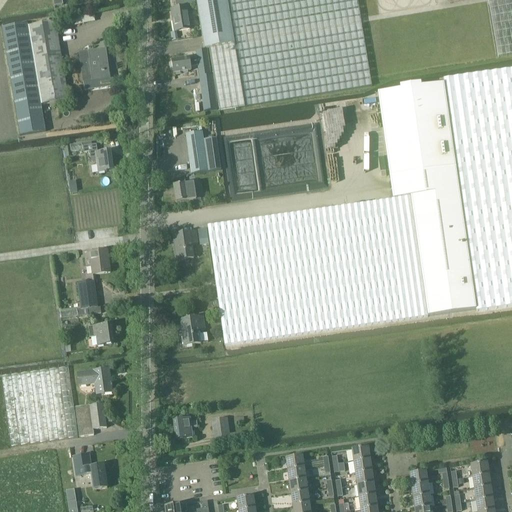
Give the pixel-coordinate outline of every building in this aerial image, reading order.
[(175,0),(177,9),(171,10),(173,21),(175,33),(191,30),(189,20),(190,19),(188,7),(186,8),(186,6),(188,5),(187,0),(175,0)] [(196,0),(204,50),(209,49),(234,45),(227,0),(196,0)] [(227,0),(234,45),(209,49),(213,75),(218,110),(218,111),(245,107),(372,86),(371,78),(357,0),(227,0)] [(511,55),(511,0),(488,0),(498,58),(511,55)] [(28,26),(28,24),(2,29),(18,137),(46,132),(42,106),(69,101),(55,21),(28,26)] [(102,82),(112,81),(111,74),(109,74),(106,50),(79,54),(84,83),(102,80),(102,82)] [(207,50),(196,51),(200,77),(199,77),(204,112),(218,110),(213,75),(210,76),(207,50)] [(190,68),(198,67),(196,58),(189,59),(189,58),(172,61),(172,63),(171,63),(172,68),(173,68),(174,74),(191,71),(190,68)] [(511,69),(443,80),(443,84),(457,182),(460,200),(475,311),(511,305),(511,69)] [(393,91),(378,93),(378,95),(393,200),(410,197),(427,318),(475,311),(460,200),(457,182),(443,84),(393,91)] [(189,134),(186,135),(191,175),(207,172),(221,171),(216,139),(202,140),(201,133),(189,134)] [(92,143),(82,144),(83,153),(89,152),(91,164),(97,163),(98,173),(113,171),(111,151),(97,153),(96,145),(92,145),(92,143)] [(185,185),(173,186),(175,203),(196,200),(193,184),(185,185)] [(393,200),(207,226),(212,261),(214,273),(220,314),(225,347),(427,318),(410,197),(393,200)] [(196,232),(175,235),(174,235),(177,261),(194,259),(192,246),(198,245),(196,232)] [(110,274),(108,251),(84,253),(86,268),(91,268),(92,276),(110,274)] [(81,310),(98,308),(94,281),(77,283),(81,310)] [(209,316),(219,314),(217,302),(207,303),(209,316)] [(81,310),(78,310),(79,316),(101,313),(101,307),(98,308),(81,310)] [(199,331),(205,330),(203,317),(180,320),(184,346),(200,344),(199,331)] [(109,324),(89,327),(90,338),(96,337),(98,347),(112,344),(109,324)] [(68,368),(2,377),(2,379),(11,447),(80,438),(94,436),(93,431),(107,429),(106,423),(104,405),(90,407),(91,406),(76,408),(74,408),(68,368)] [(97,395),(112,393),(109,369),(77,374),(79,387),(95,384),(97,395)] [(192,428),(198,428),(197,422),(191,422),(190,418),(175,420),(178,440),(193,438),(192,428)] [(215,445),(231,443),(230,434),(227,419),(211,421),(215,445)] [(231,443),(243,441),(242,432),(230,434),(231,443)] [(351,450),(353,462),(370,460),(368,447),(351,450)] [(88,455),(72,457),(76,478),(91,475),(92,484),(94,492),(107,490),(106,482),(103,466),(91,468),(88,455)] [(302,456),(286,459),(287,470),(304,468),(302,456)] [(337,457),(332,457),(333,465),(338,465),(338,464),(341,463),(340,459),(337,459),(337,457)] [(371,471),(370,460),(353,462),(355,473),(371,471)] [(471,465),(471,466),(472,477),(489,475),(487,463),(471,465)] [(305,480),(304,468),(287,470),(289,482),(305,480)] [(357,486),(373,483),(371,471),(355,473),(357,486)] [(409,474),(409,475),(411,486),(428,483),(426,472),(409,474)] [(495,481),(502,480),(500,472),(494,474),(495,481)] [(491,487),(489,475),(472,477),(474,489),(491,487)] [(289,482),(291,494),(307,492),(305,480),(289,482)] [(375,495),(373,483),(357,486),(358,498),(375,495)] [(429,495),(428,483),(411,486),(413,498),(429,495)] [(476,501),(492,498),(491,487),(474,489),(476,501)] [(309,503),(307,492),(291,494),(292,505),(309,503)] [(360,509),(377,507),(375,495),(358,498),(360,509)] [(415,510),(431,507),(429,495),(413,498),(415,510)] [(253,496),(236,498),(238,510),(255,508),(253,496)] [(481,511),(494,510),(492,498),(476,501),(477,511),(481,511)] [(202,508),(196,509),(196,511),(208,511),(207,501),(201,501),(202,508)] [(77,511),(76,502),(68,503),(69,511),(77,511)] [(310,511),(309,503),(292,505),(293,511),(310,511)]
